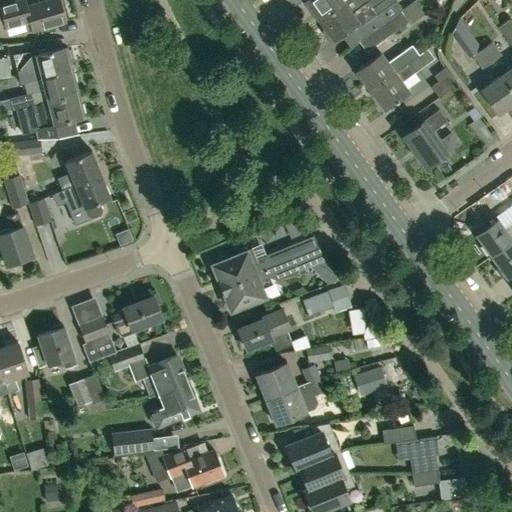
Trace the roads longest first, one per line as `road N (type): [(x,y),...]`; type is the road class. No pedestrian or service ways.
road 1 (residential): [(276,511),(169,246)]
road 2 (tertiary): [(400,229),(233,0)]
road 3 (residential): [(169,246),(90,0)]
road 4 (tertiary): [(511,383),(400,229)]
road 5 (residential): [(0,306),(169,246)]
road 6 (residential): [(400,229),(511,156)]
